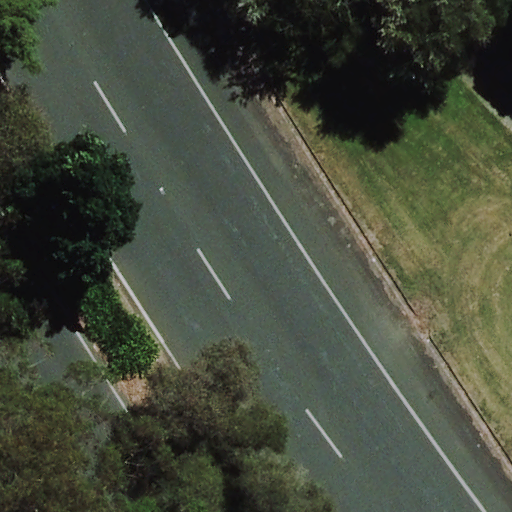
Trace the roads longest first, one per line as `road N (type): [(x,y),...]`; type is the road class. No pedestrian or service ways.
road 1 (primary): [(65,0),(407,511)]
road 2 (primary): [(104,511),(0,369)]
